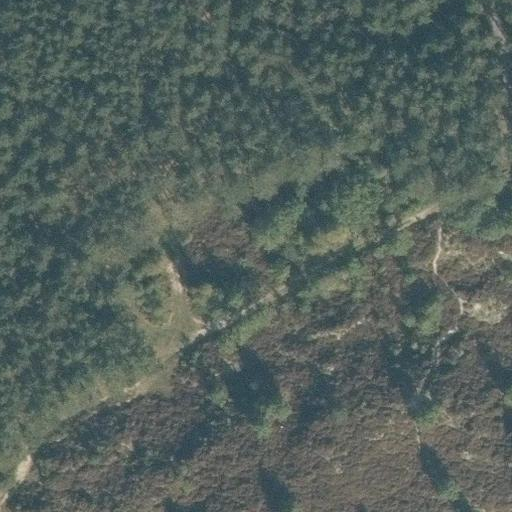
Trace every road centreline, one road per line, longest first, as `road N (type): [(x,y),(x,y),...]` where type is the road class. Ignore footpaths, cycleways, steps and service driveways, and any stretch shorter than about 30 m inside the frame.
road 1 (track): [(511,181),(187,341),(0,462)]
road 2 (unknown): [(187,341),(187,175),(231,83),(251,0)]
